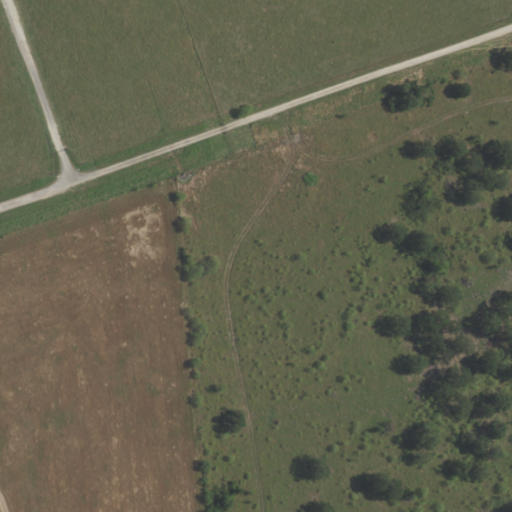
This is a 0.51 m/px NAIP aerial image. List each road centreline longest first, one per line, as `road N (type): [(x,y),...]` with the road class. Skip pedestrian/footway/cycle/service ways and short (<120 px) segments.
road 1 (track): [(511,19),(0,202)]
road 2 (residential): [(511,331),(14,511)]
road 3 (track): [(75,177),(16,0)]
road 4 (residential): [(356,388),(409,511)]
